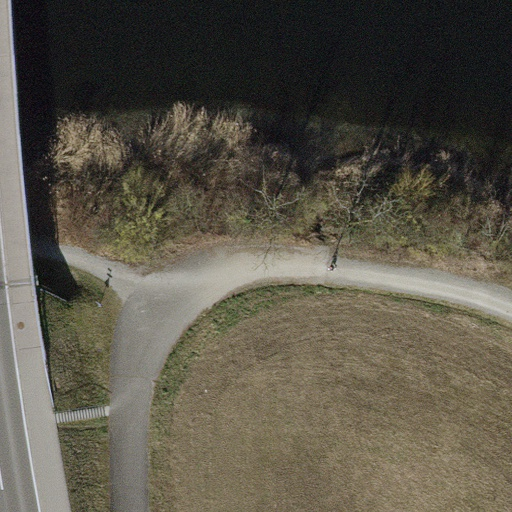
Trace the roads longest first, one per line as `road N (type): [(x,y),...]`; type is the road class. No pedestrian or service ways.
road 1 (track): [(163,303),(220,275),(285,264),(439,287),(511,308)]
road 2 (track): [(0,252),(44,249),(113,272),(163,303)]
